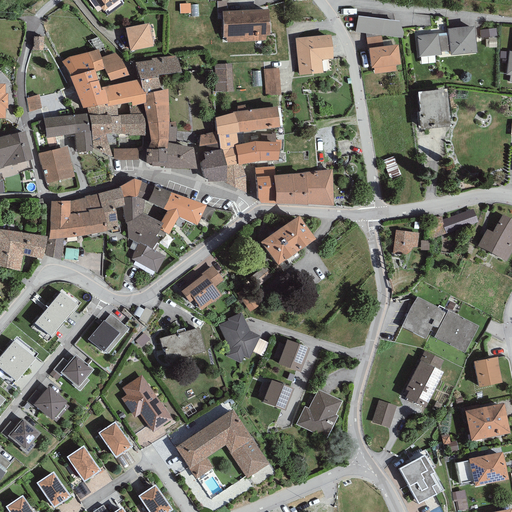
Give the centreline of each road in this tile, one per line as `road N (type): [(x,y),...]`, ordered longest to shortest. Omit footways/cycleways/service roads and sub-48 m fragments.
road 1 (residential): [(36,18),(20,90),(47,196),(138,173),(233,195),(253,213)]
road 2 (residential): [(253,213),(143,297),(118,301),(69,277),(45,275),(0,324)]
road 3 (residential): [(362,459),(354,403),(382,297),(367,214)]
road 4 (residential): [(375,214),(349,52),(318,0)]
road 5 (residential): [(375,214),(479,195),(511,197)]
road 6 (residential): [(245,511),(362,459)]
road 7 (unknown): [(365,0),(492,15)]
